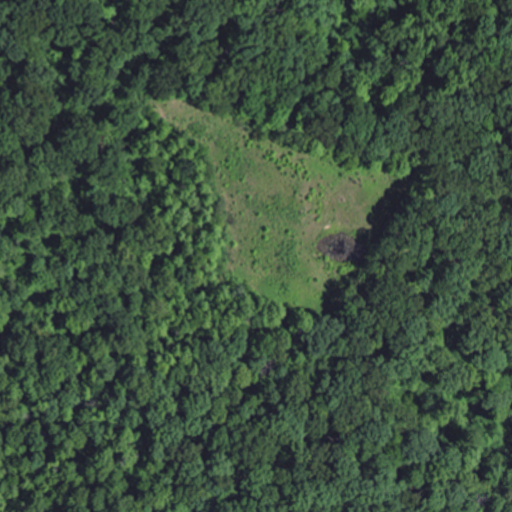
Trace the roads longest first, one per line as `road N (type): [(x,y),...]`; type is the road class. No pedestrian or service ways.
road 1 (track): [(511,501),(492,504),(449,483),(443,412),(406,347),(352,336)]
road 2 (track): [(511,186),(390,244),(347,288),(352,336)]
road 3 (track): [(352,336),(336,352),(320,423),(323,511)]
